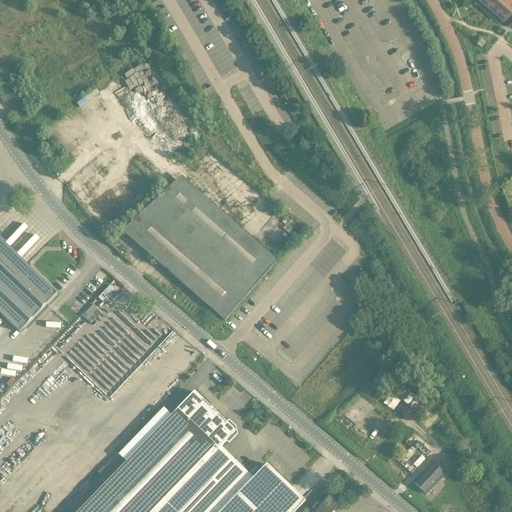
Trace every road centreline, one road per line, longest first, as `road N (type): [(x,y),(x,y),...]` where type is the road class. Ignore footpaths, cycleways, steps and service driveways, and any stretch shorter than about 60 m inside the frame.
road 1 (tertiary): [(408,511),(85,228),(0,126)]
road 2 (residential): [(511,245),(484,179),(456,52),(429,0)]
road 3 (unknown): [(222,354),(203,368),(201,387),(286,459),(310,470),(333,448)]
